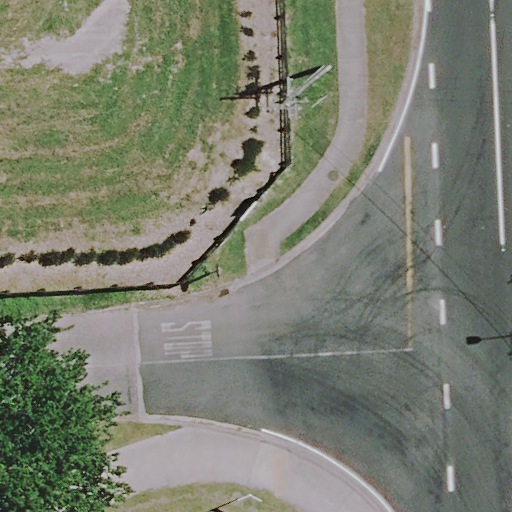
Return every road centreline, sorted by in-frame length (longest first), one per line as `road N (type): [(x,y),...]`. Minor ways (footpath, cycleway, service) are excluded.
road 1 (residential): [(508,347),(0,369)]
road 2 (residential): [(494,0),(508,347)]
